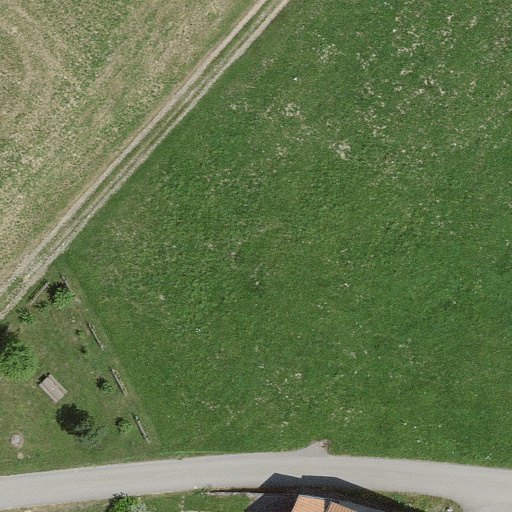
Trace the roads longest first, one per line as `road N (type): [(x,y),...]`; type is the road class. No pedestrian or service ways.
road 1 (unclassified): [(0,504),(262,483),(511,500)]
road 2 (track): [(0,311),(282,0)]
